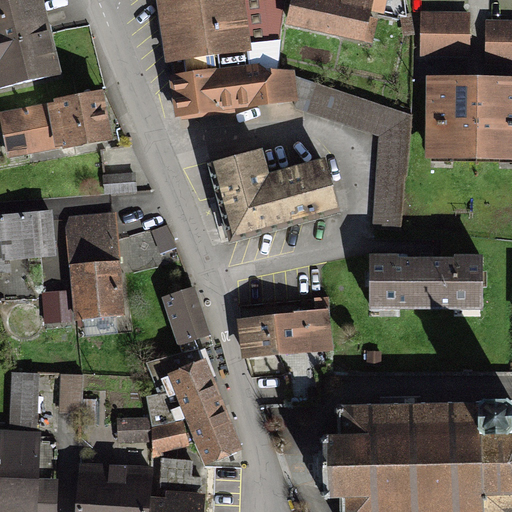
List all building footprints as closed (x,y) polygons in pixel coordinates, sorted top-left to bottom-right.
[(32,0),(14,0),(0,3),(0,82),(50,71),(32,0)] [(234,0),(151,0),(159,60),(241,50),(234,0)] [(313,0),(286,0),(280,24),(362,46),(372,10),(389,14),(392,0),(335,0),(334,5),(313,0)] [(460,18),(415,18),(414,57),(460,58),(460,18)] [(511,28),(482,27),(480,64),(511,65),(511,28)] [(284,74),(169,78),(170,113),(285,109),(284,74)] [(511,83),(420,81),(418,156),(511,158),(511,83)] [(93,96),(0,115),(0,137),(47,127),(52,150),(103,140),(93,96)] [(326,212),(313,163),(258,177),(253,157),(203,171),(221,239),(326,212)] [(41,217),(0,220),(0,264),(45,261),(41,217)] [(108,220),(63,225),(74,324),(119,319),(108,220)] [(471,262),(361,263),(361,310),(472,310),(471,262)] [(186,291),(158,301),(173,344),(201,334),(186,291)] [(320,315),(229,322),(232,359),(323,352),(320,315)] [(232,450),(198,363),(164,376),(199,463),(232,450)] [(0,511),(49,511),(50,484),(32,484),(32,378),(7,378),(7,435),(0,435),(0,511)] [(73,378),(51,378),(51,414),(73,414),(73,378)] [(511,511),(511,404),(340,406),(341,438),(328,438),(328,499),(345,498),(345,511),(511,511)] [(141,473),(72,469),(69,511),(198,511),(199,504),(140,500),(141,473)]
